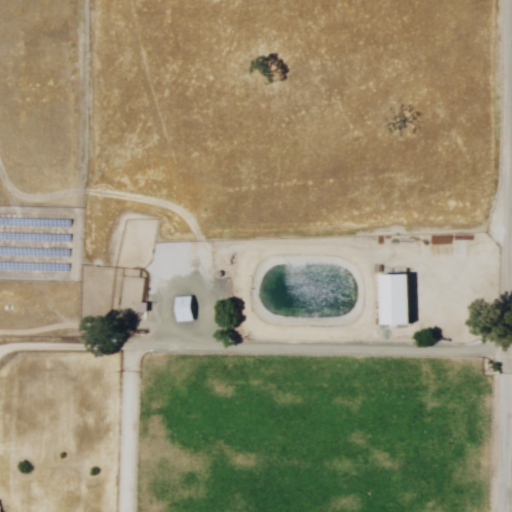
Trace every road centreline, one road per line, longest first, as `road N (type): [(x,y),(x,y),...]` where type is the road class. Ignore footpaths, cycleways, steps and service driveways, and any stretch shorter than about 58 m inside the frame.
road 1 (residential): [(511,348),(0,352)]
road 2 (residential): [(499,511),(511,86)]
